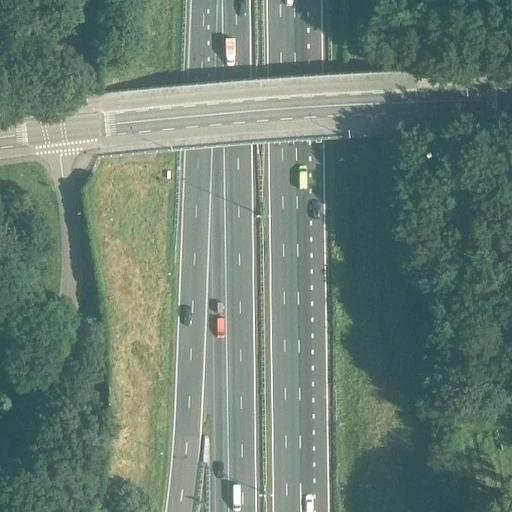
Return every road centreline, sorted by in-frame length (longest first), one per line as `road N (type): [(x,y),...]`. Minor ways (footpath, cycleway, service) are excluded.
road 1 (motorway): [(293,511),(287,0)]
road 2 (secondary): [(57,133),(257,113),(511,104)]
road 3 (motorway): [(229,171),(179,511)]
road 4 (motorway): [(229,171),(234,511)]
road 5 (residential): [(0,444),(61,326),(71,263),(57,133)]
road 6 (motorway): [(228,0),(229,171)]
